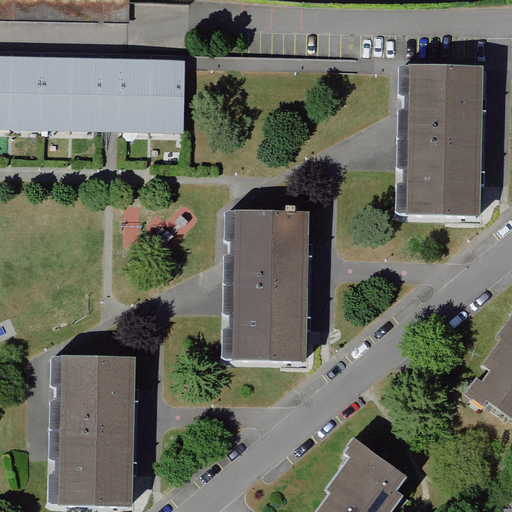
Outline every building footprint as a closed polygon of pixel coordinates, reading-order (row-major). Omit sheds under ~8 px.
[(130,0),(0,0),(0,25),(130,28),(130,0)] [(0,136),(111,138),(184,139),(184,68),(111,67),(0,66),(0,136)] [(403,70),(398,221),(476,223),(477,180),(480,114),(481,73),(403,70)] [(230,215),(227,368),(304,369),(305,325),(307,258),(308,216),(230,215)] [(511,327),(469,396),(511,422),(511,327)] [(133,361),(56,360),(53,511),(130,511),(131,470),(132,404),(133,361)] [(321,511),(398,511),(402,505),(415,485),(359,451),(321,511)]
